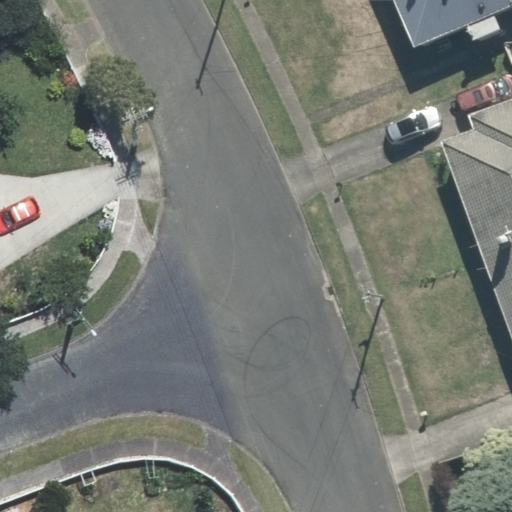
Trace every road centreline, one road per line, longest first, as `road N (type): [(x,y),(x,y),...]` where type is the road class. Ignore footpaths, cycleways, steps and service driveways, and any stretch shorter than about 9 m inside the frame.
road 1 (residential): [(250,282),(136,0)]
road 2 (residential): [(250,282),(0,391)]
road 3 (residential): [(357,511),(250,282)]
